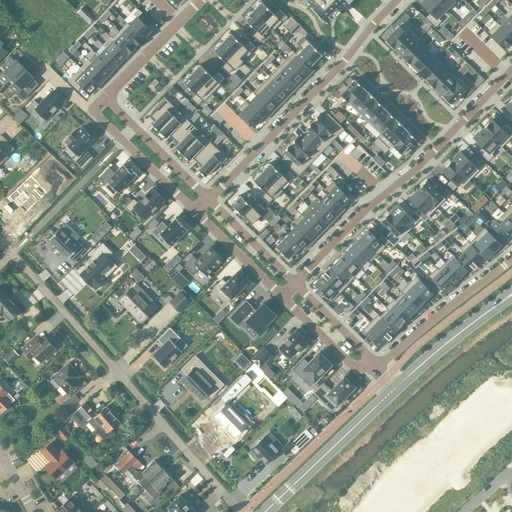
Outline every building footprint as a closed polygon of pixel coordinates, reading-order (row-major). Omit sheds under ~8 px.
[(304,0),(310,6),(326,21),(327,21),(327,20),(339,8),(343,4),(346,0),(304,0)] [(435,0),(424,0),(422,3),(431,12),(426,17),(435,26),(441,21),(437,18),(445,10),(447,11),(435,0)] [(435,0),(447,11),(456,2),(453,0),(435,0)] [(255,8),(253,10),(274,30),(282,21),(281,20),(286,15),(279,8),(274,13),(261,1),(259,3),(259,2),(254,7),(255,8)] [(491,2),(486,6),(490,10),(495,5),(491,2)] [(127,23),(143,38),(151,30),(138,17),(137,17),(142,12),(138,9),(133,14),(136,17),(129,24),(127,23)] [(473,9),(469,14),(472,17),(477,12),(473,9)] [(483,9),(478,15),(482,18),(486,13),(483,9)] [(108,10),(103,15),(107,18),(111,13),(108,10)] [(246,16),(244,18),(257,30),(252,35),(259,42),(264,37),(262,35),(270,27),(273,30),(274,30),(253,10),(251,12),(250,11),(246,16)] [(419,12),(416,16),(421,21),(424,17),(419,12)] [(103,15),(98,19),(102,23),(107,18),(103,15)] [(497,23),(511,38),(511,22),(505,15),(504,15),(508,19),(501,26),(497,23)] [(91,16),(86,21),(90,24),(94,19),(91,16)] [(424,17),(421,21),(425,25),(429,22),(424,17)] [(386,40),(385,42),(392,48),(393,47),(394,48),(411,30),(402,22),(385,40),(386,40)] [(127,23),(120,31),(135,46),(143,38),(127,23)] [(511,38),(497,23),(489,32),(506,49),(511,42),(511,38)] [(93,25),(88,30),(92,33),(96,29),(93,25)] [(88,30),(83,35),(87,38),(92,33),(88,30)] [(411,30),(394,48),(402,56),(419,38),(411,30)] [(433,30),(430,34),(435,39),(438,35),(433,30)] [(111,36),(110,37),(128,54),(135,46),(120,31),(112,38),(111,36)] [(224,39),(222,41),(243,61),(251,53),(250,51),(255,46),(248,39),(243,44),(231,32),(229,34),(228,34),(223,39),(224,39)] [(438,35),(435,39),(440,43),(443,40),(438,35)] [(110,37),(103,44),(120,61),(128,54),(110,37)] [(419,38),(402,56),(410,64),(426,48),(418,40),(420,39),(419,38)] [(78,41),(73,45),(76,49),(81,44),(78,41)] [(215,48),(214,50),(226,62),(221,67),(228,73),(233,69),(235,70),(243,61),(222,41),(220,43),(220,42),(215,47),(215,48)] [(293,51),(314,71),(310,67),(322,54),(309,42),(302,48),(301,47),(295,53),(293,51)] [(106,48),(99,55),(113,69),(120,61),(103,44),(102,45),(106,48)] [(73,45),(68,50),(72,54),(76,49),(73,45)] [(450,46),(446,50),(451,55),(455,51),(450,46)] [(426,48),(410,64),(411,64),(418,72),(434,56),(426,48)] [(293,51),(285,60),(306,80),(314,71),(293,51)] [(455,51),(451,55),(456,59),(459,56),(455,51)] [(95,52),(88,60),(105,77),(113,69),(99,55),(95,52)] [(434,56),(418,72),(426,79),(426,80),(442,64),(434,56)] [(10,58),(1,68),(5,72),(3,73),(2,75),(1,77),(8,83),(10,82),(13,85),(12,87),(19,93),(16,96),(22,101),(31,92),(25,86),(33,77),(15,60),(13,61),(10,58)] [(88,60),(80,68),(98,85),(105,77),(88,60)] [(285,60),(277,68),(298,88),(306,80),(285,60)] [(466,62),(463,66),(467,70),(471,67),(466,62)] [(193,71),(191,73),(212,93),(221,84),(219,83),(224,78),(217,71),(212,76),(200,64),(198,66),(197,65),(192,70),(193,71)] [(442,64),(426,80),(434,88),(450,72),(448,73),(441,66),(442,64)] [(471,67),(467,70),(472,75),(476,72),(471,67)] [(80,68),(68,80),(77,89),(82,85),(90,93),(98,85),(80,68)] [(277,68),(269,76),(290,96),(298,88),(277,68)] [(450,72),(434,88),(435,88),(442,95),(443,96),(460,78),(458,80),(450,72)] [(185,79),(183,81),(195,93),(191,98),(197,105),(202,100),(204,102),(212,93),(191,73),(189,74),(184,79),(185,79)] [(269,76),(261,84),(282,104),(290,96),(269,76)] [(343,83),(336,90),(339,94),(348,102),(355,94),(360,99),(367,91),(354,79),(353,80),(350,77),(343,83)] [(444,97),(442,98),(449,104),(450,103),(451,104),(468,87),(460,78),(443,96),(444,97)] [(155,79),(150,84),(153,87),(158,82),(155,79)] [(261,84),(253,92),(274,112),(282,104),(261,84)] [(34,100),(26,108),(31,114),(31,113),(42,124),(46,119),(63,102),(52,91),(39,105),(34,100)] [(355,94),(348,102),(360,114),(375,99),(367,91),(360,99),(355,94)] [(245,100),(266,120),(269,117),(274,112),(253,92),(256,96),(249,103),(245,100)] [(156,110),(150,116),(155,121),(152,124),(159,131),(179,111),(165,97),(154,108),(156,110)] [(375,99),(360,114),(368,121),(375,114),(380,118),(387,111),(375,99)] [(245,100),(237,109),(240,112),(238,115),(247,124),(250,121),(255,126),(263,118),(265,121),(266,120),(245,100)] [(179,111),(159,131),(166,138),(169,135),(174,139),(190,122),(192,123),(196,119),(193,116),(189,121),(179,111)] [(375,114),(368,121),(380,134),(395,118),(387,111),(380,118),(375,114)] [(319,114),(312,121),(333,141),(334,139),(344,129),(327,112),(323,117),(319,114)] [(380,134),(377,137),(389,149),(400,138),(395,133),(403,126),(395,118),(380,134)] [(483,128),(501,146),(511,135),(511,129),(506,124),(501,129),(491,119),(483,128)] [(308,131),(304,136),(321,152),(331,142),(333,141),(312,121),(305,128),(308,131)] [(190,122),(174,139),(178,143),(175,147),(182,154),(202,133),(192,123),(190,122)] [(78,156),(74,160),(82,168),(92,157),(84,150),(90,144),(88,143),(94,137),(82,126),(76,132),(74,130),(68,137),(71,140),(67,145),(78,156)] [(400,138),(389,149),(390,149),(393,146),(404,157),(412,150),(408,146),(416,139),(403,126),(395,133),(400,138)] [(480,127),(473,135),(475,136),(474,137),(483,146),(479,151),(488,160),(501,146),(483,128),(482,129),(480,127)] [(202,133),(182,154),(189,161),(192,157),(197,162),(213,145),(212,143),(202,133)] [(222,133),(216,139),(219,142),(221,139),(223,138),(225,140),(227,137),(224,134),(222,133)] [(297,137),(290,144),(310,164),(311,162),(321,152),(304,136),(300,140),(297,137)] [(213,145),(197,162),(201,166),(198,169),(206,177),(218,164),(220,165),(221,164),(227,158),(215,146),(219,142),(216,139),(212,143),(213,145)] [(286,155),(281,159),(298,176),(309,165),(310,164),(290,144),(283,151),(286,155)] [(28,151),(22,157),(33,167),(38,162),(28,151)] [(451,161),(469,179),(478,170),(475,166),(480,162),(474,156),(469,161),(460,152),(451,161)] [(445,167),(443,170),(452,179),(447,184),(453,189),(458,184),(461,187),(469,179),(451,161),(450,161),(449,160),(444,165),(445,167)] [(263,169),(261,171),(279,188),(287,180),(289,182),(294,176),(287,169),(282,174),(270,162),(268,164),(267,163),(263,168),(263,169)] [(109,167),(98,178),(105,184),(108,181),(119,192),(125,186),(126,187),(132,182),(130,180),(137,173),(131,168),(129,169),(123,164),(115,172),(109,167)] [(255,178),(253,180),(265,192),(261,197),(268,203),(273,198),(274,200),(282,191),(279,188),(261,171),(260,173),(259,172),(254,177),(255,178)] [(32,174),(9,195),(13,199),(10,201),(23,215),(44,196),(37,188),(41,184),(32,174)] [(427,180),(418,189),(437,207),(445,199),(442,195),(442,194),(441,195),(427,181),(427,180)] [(333,181),(325,189),(344,208),(343,206),(351,198),(346,193),(347,192),(343,188),(342,189),(333,181)] [(134,197),(125,207),(131,213),(135,208),(146,219),(164,200),(152,189),(139,202),(134,197)] [(317,197),(334,215),(336,213),(339,210),(340,212),(344,208),(325,189),(324,189),(328,193),(320,200),(317,197)] [(417,190),(410,198),(420,207),(415,212),(414,210),(421,218),(425,221),(430,216),(429,215),(437,207),(418,189),(417,189),(417,190)] [(233,202),(231,204),(252,224),(261,215),(259,214),(264,208),(257,202),(253,207),(240,195),(238,197),(237,196),(233,201),(233,202)] [(317,197),(309,205),(328,224),(331,221),(330,219),(334,215),(317,197)] [(390,212),(408,230),(421,218),(414,210),(409,215),(398,204),(390,212)] [(309,205),(301,214),(318,231),(323,227),(324,228),(328,224),(309,205)] [(390,212),(380,221),(381,222),(382,222),(391,231),(385,237),(389,241),(394,246),(408,230),(390,212)] [(511,221),(504,213),(491,226),(502,237),(507,232),(511,237),(511,221)] [(301,214),(293,222),(312,241),(316,237),(314,236),(317,232),(318,231),(301,214)] [(162,221),(152,232),(157,237),(160,235),(171,246),(172,245),(171,245),(171,244),(185,230),(187,229),(188,229),(175,217),(175,218),(174,220),(167,227),(162,221)] [(296,225),(288,233),(303,247),(307,243),(308,244),(312,241),(293,222),(292,222),(296,225)] [(61,227),(48,239),(56,247),(57,246),(60,250),(68,258),(69,257),(74,262),(87,249),(81,243),(79,245),(73,239),(77,235),(71,229),(68,233),(61,227)] [(484,227),(476,235),(493,252),(501,243),(484,227)] [(368,229),(361,237),(377,253),(389,241),(378,230),(374,234),(368,229)] [(288,233),(275,246),(288,259),(301,246),(302,248),(303,247),(288,233)] [(467,240),(467,241),(486,259),(493,252),(476,235),(470,242),(467,240)] [(361,237),(353,245),(368,259),(375,252),(377,254),(377,253),(361,237)] [(467,241),(460,248),(476,264),(483,257),(485,259),(486,259),(467,241)] [(95,259),(80,275),(86,280),(87,281),(87,282),(88,282),(88,283),(89,283),(90,284),(89,284),(92,286),(92,285),(96,289),(104,280),(105,279),(105,278),(117,266),(108,257),(113,253),(102,243),(91,254),(91,255),(95,259)] [(353,245),(345,253),(362,269),(362,268),(361,267),(368,259),(353,245)] [(193,255),(183,265),(193,275),(199,268),(207,276),(223,258),(211,246),(197,259),(193,255)] [(452,254),(452,255),(469,271),(476,264),(460,248),(459,248),(462,250),(455,257),(453,255),(452,254)] [(345,253),(338,260),(354,276),(362,269),(345,253)] [(452,255),(445,262),(460,276),(467,269),(469,272),(469,271),(452,255)] [(330,267),(330,268),(347,285),(348,284),(347,284),(354,276),(338,260),(331,268),(330,267)] [(436,267),(453,284),(460,276),(445,262),(438,269),(436,267)] [(179,263),(169,274),(175,280),(182,274),(179,271),(183,267),(179,263)] [(436,267),(428,276),(445,292),(453,284),(436,267)] [(330,268),(322,275),(340,292),(347,285),(330,268)] [(222,279),(213,288),(228,301),(246,283),(241,279),(243,277),(237,272),(226,283),(222,279)] [(322,275),(314,284),(328,298),(332,301),(340,292),(322,275)] [(416,275),(408,283),(425,300),(433,291),(416,275)] [(128,292),(121,299),(128,306),(131,309),(129,310),(141,322),(143,319),(146,319),(149,316),(149,314),(157,305),(152,300),(153,299),(137,283),(131,288),(128,292)] [(408,283),(400,291),(417,307),(425,300),(408,283)] [(19,309),(0,287),(0,315),(1,316),(3,314),(7,319),(19,309)] [(393,298),(393,299),(410,315),(417,307),(400,291),(401,293),(395,300),(393,298)] [(180,292),(170,302),(179,312),(189,302),(180,292)] [(245,299),(228,317),(239,327),(245,320),(260,335),(267,327),(265,325),(275,315),(266,306),(264,308),(260,304),(255,309),(245,299)] [(393,299),(385,306),(402,323),(410,315),(393,299)] [(378,314),(377,314),(395,331),(395,330),(402,323),(385,306),(385,307),(386,308),(379,316),(378,314)] [(377,314),(370,322),(387,339),(395,331),(377,314)] [(370,322),(362,330),(379,347),(387,339),(370,322)] [(20,327),(16,331),(22,337),(26,334),(20,327)] [(163,345),(152,355),(164,367),(182,350),(174,343),(179,338),(169,327),(157,339),(163,345)] [(285,342),(278,349),(288,359),(294,352),(295,353),(302,346),(301,345),(305,341),(301,337),(302,335),(296,330),(288,338),(288,337),(284,341),(285,342)] [(46,338),(44,336),(35,345),(31,341),(22,349),(30,358),(34,355),(40,362),(55,348),(50,343),(52,342),(52,340),(49,337),(47,337),(46,338)] [(264,347),(251,359),(264,372),(269,366),(265,362),(272,355),(264,347)] [(14,350),(4,359),(9,364),(18,355),(14,350)] [(304,357),(292,369),(309,386),(331,363),(319,352),(309,362),(304,357)] [(186,375),(180,380),(200,400),(206,395),(210,399),(224,385),(199,359),(195,355),(181,369),(184,373),(186,375)] [(471,371),(464,378),(479,394),(482,397),(487,392),(485,389),(492,383),(474,363),(468,369),(471,371)] [(68,364),(49,380),(56,388),(60,385),(70,396),(62,404),(67,410),(79,399),(74,393),(82,386),(72,374),(75,371),(68,364)] [(245,373),(213,405),(220,411),(218,412),(214,416),(222,424),(221,424),(222,425),(225,428),(226,429),(233,436),(235,438),(253,421),(238,406),(232,399),(251,380),(245,373)] [(458,383),(451,390),(467,406),(469,409),(475,403),(472,401),(479,394),(464,378),(461,375),(455,380),(458,383)] [(323,382),(313,393),(325,405),(331,399),(337,405),(355,387),(344,376),(331,390),(323,382)] [(0,409),(2,411),(14,399),(0,384),(0,409)] [(445,395),(438,401),(454,418),(456,421),(462,415),(459,413),(467,406),(451,390),(448,387),(442,392),(445,395)] [(311,394),(299,407),(303,412),(316,399),(311,394)] [(432,407),(425,413),(444,432),(449,427),(447,424),(454,418),(438,401),(435,399),(430,404),(432,407)] [(97,431),(114,415),(107,407),(98,415),(95,412),(95,413),(86,403),(72,415),(83,427),(88,422),(97,431)] [(114,415),(97,431),(106,442),(114,434),(110,430),(119,421),(114,415)] [(504,426),(496,434),(498,435),(510,448),(511,446),(511,422),(506,428),(504,426)] [(62,427),(56,432),(64,440),(70,435),(62,427)] [(265,436),(251,449),(258,457),(259,456),(266,463),(279,451),(281,450),(286,455),(291,450),(295,454),(313,437),(307,429),(292,444),(289,441),(284,446),(270,431),(265,436)] [(398,438),(391,444),(407,461),(409,464),(415,458),(412,456),(420,449),(401,430),(395,435),(398,438)] [(489,440),(481,447),(483,449),(495,462),(504,454),(509,459),(511,456),(511,450),(510,448),(498,435),(491,442),(489,440)] [(385,450),(378,456),(394,472),(397,475),(402,470),(400,467),(407,461),(391,444),(389,441),(383,447),(385,450)] [(51,443),(41,452),(50,461),(45,466),(56,478),(60,482),(77,466),(62,450),(60,453),(51,443)] [(470,466),(465,470),(475,481),(489,468),(494,473),(500,467),(495,462),(483,449),(476,456),(474,454),(466,461),(470,466)] [(139,482),(144,487),(163,469),(160,466),(161,464),(158,461),(155,461),(154,460),(142,472),(140,470),(138,472),(137,470),(143,465),(130,451),(115,465),(123,473),(127,469),(139,482)] [(373,461),(366,468),(381,484),(384,487),(390,482),(387,479),(394,472),(378,456),(376,453),(370,459),(373,461)] [(93,459),(89,463),(90,465),(93,468),(97,464),(93,459)] [(360,473),(353,479),(371,499),(377,493),(374,491),(381,484),(366,468),(363,465),(357,470),(360,473)] [(166,473),(163,469),(144,487),(150,493),(155,498),(161,492),(159,490),(172,478),(171,477),(172,475),(168,472),(166,473)] [(106,474),(96,483),(116,503),(125,494),(106,474)] [(443,482),(435,490),(437,491),(449,504),(458,496),(463,501),(475,490),(465,480),(459,485),(452,477),(445,484),(443,482)] [(93,492),(97,489),(92,484),(89,487),(93,492)] [(428,496),(420,504),(422,505),(428,511),(440,511),(443,510),(445,511),(451,511),(454,509),(449,504),(437,491),(429,498),(428,496)] [(58,510),(59,511),(72,511),(78,506),(77,505),(80,502),(73,495),(58,510)] [(195,511),(180,495),(167,507),(172,511),(195,511)] [(127,503),(121,509),(123,511),(125,511),(131,507),(127,503)]
